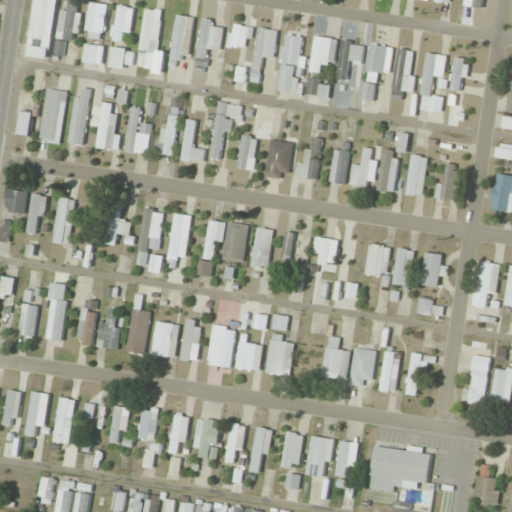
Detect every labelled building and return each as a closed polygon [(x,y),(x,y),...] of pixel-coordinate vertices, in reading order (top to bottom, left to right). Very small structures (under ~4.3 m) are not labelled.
[(50,59),(57,0),(34,0),(28,56),(50,59)] [(64,0),(55,54),(65,55),(67,40),(77,42),(84,1),(75,0),(64,0)] [(86,38),(105,40),(109,4),(90,2),(86,38)] [(133,42),(133,7),(116,7),(116,42),(133,42)] [(164,11),(147,8),(140,61),(146,62),(147,54),(158,55),(164,11)] [(171,62),(184,63),(190,17),(177,15),(171,62)] [(198,59),(208,60),(209,50),(222,51),(225,24),(202,21),(198,59)] [(228,45),(246,48),(250,27),(233,24),(228,45)] [(259,28),(253,79),(261,81),(264,57),(275,59),(279,30),(259,28)] [(280,90),(300,92),(301,78),(294,77),(295,65),(301,66),(305,36),(286,34),(280,90)] [(337,38),(315,37),(312,72),(322,73),(323,63),(335,63),(337,38)] [(366,44),(344,40),(337,79),(348,81),(352,62),(362,64),(366,44)] [(99,63),(100,45),(86,44),(85,62),(99,63)] [(390,46),(372,44),(368,75),(386,77),(390,46)] [(134,61),(136,51),(113,47),(110,67),(127,69),(128,60),(134,61)] [(404,91),(415,92),(418,50),(399,48),(395,99),(403,100),(404,91)] [(448,55),(428,53),(423,94),(433,96),(435,74),(446,76),(448,55)] [(470,57),(454,57),(454,90),(462,90),(462,81),(470,81),(470,57)] [(306,94),(329,99),(332,82),(310,77),(306,94)] [(377,84),(367,83),(365,100),(375,101),(377,84)] [(85,146),(93,89),(78,87),(70,143),(85,146)] [(48,88),(40,140),(61,144),(70,92),(48,88)] [(443,97),(434,97),(435,111),(444,111),(443,97)] [(182,100),(171,98),(162,153),(174,155),(182,100)] [(104,103),(99,148),(118,150),(122,116),(113,115),(114,105),(104,103)] [(211,159),(222,161),(226,132),(234,133),(238,106),(220,104),(211,159)] [(149,154),(153,124),(141,122),(143,109),(132,107),(127,152),(149,154)] [(19,135),(31,137),(34,113),(23,111),(19,135)] [(511,116),(505,116),(503,128),(511,129),(511,116)] [(197,121),(186,120),(184,162),(204,163),(205,149),(195,149),(197,121)] [(401,152),(410,152),(410,132),(401,132),(401,152)] [(257,137),(242,137),(242,171),(257,171),(257,137)] [(298,162),(296,178),(318,180),(324,138),(314,137),(312,150),(307,149),(305,163),(298,162)] [(294,144),(273,140),(267,175),(289,179),(294,144)] [(346,185),(352,144),(344,142),(342,150),(336,149),(330,182),(346,185)] [(511,144),(498,145),(498,159),(511,159),(511,144)] [(374,149),(366,147),(363,166),(355,165),(351,185),(367,188),(374,149)] [(395,151),(386,150),(379,191),(396,193),(401,159),(394,158),(395,151)] [(408,194),(424,196),(430,157),(414,154),(408,194)] [(511,212),(511,175),(497,173),(492,209),(511,212)] [(26,213),(28,191),(8,189),(5,211),(26,213)] [(41,216),(46,217),(50,196),(36,194),(28,232),(37,234),(41,216)] [(76,199),(60,198),(56,243),(71,245),(76,199)] [(119,234),(131,236),(132,221),(121,220),(122,207),(113,206),(108,244),(117,245),(119,234)] [(140,250),(160,253),(165,212),(146,209),(140,250)] [(189,257),(191,215),(174,214),(172,256),(189,257)] [(11,243),(13,221),(3,220),(1,242),(11,243)] [(225,260),(245,263),(250,226),(231,223),(225,260)] [(275,230),(259,228),(253,266),(269,269),(275,230)] [(297,269),(297,263),(307,263),(307,234),(283,234),(283,269),(297,269)] [(315,263),(336,266),(339,239),(318,237),(315,263)] [(389,276),(390,246),(369,245),(368,276),(389,276)] [(394,283),(410,286),(415,250),(399,248),(394,283)] [(442,253),(426,253),(424,286),(439,286),(440,277),(448,277),(449,265),(442,265),(442,253)] [(199,275),(212,276),(214,263),(201,261),(199,275)] [(496,297),(503,265),(484,261),(475,305),(486,308),(488,296),(496,297)] [(16,278),(4,277),(1,298),(13,299),(16,278)] [(357,298),(359,284),(349,282),(347,297),(357,298)] [(46,339),(63,341),(70,285),(53,283),(46,339)] [(152,312),(142,310),(144,296),(136,295),(128,351),(146,354),(152,312)] [(95,300),(81,301),(83,345),(97,345),(95,300)] [(444,300),(419,300),(419,316),(444,316),(444,300)] [(20,335),(35,338),(39,306),(25,304),(20,335)] [(120,349),(122,311),(103,310),(101,349),(120,349)] [(288,331),(290,316),(275,314),(273,329),(288,331)] [(201,321),(187,319),(184,361),(198,362),(201,321)] [(153,355),(176,358),(181,325),(158,322),(153,355)] [(221,337),(215,365),(231,368),(238,332),(228,330),(226,338),(221,337)] [(287,336),(273,334),(267,373),(290,377),(295,344),(286,343),(287,336)] [(324,378),(348,380),(351,350),(341,349),(342,338),(328,337),(324,378)] [(264,346),(243,341),(237,366),(259,372),(264,346)] [(464,402),(485,405),(493,349),(475,347),(472,374),(468,374),(464,402)] [(377,351),(356,349),(352,385),(373,387),(377,351)] [(381,391),(396,393),(403,353),(387,351),(381,391)] [(407,395),(418,396),(422,362),(435,363),(436,356),(413,353),(407,395)] [(511,392),(511,368),(497,366),(491,404),(510,407),(511,392)] [(16,427),(22,392),(11,390),(4,425),(16,427)] [(27,435),(36,437),(37,426),(46,428),(51,394),(34,392),(27,435)] [(56,442),(71,444),(76,400),(62,398),(56,442)] [(97,405),(89,403),(86,416),(94,419),(97,405)] [(119,443),(121,433),(127,434),(131,409),(117,407),(110,441),(119,443)] [(162,410),(146,407),(138,438),(154,442),(162,410)] [(189,416),(174,415),(173,452),(180,453),(180,444),(188,444),(189,416)] [(217,458),(222,422),(199,419),(194,456),(217,458)] [(228,461),(236,462),(237,454),(243,454),(246,427),(231,425),(228,461)] [(270,455),(274,430),(258,427),(251,471),(260,472),(263,454),(270,455)] [(302,433),(285,433),(284,468),(302,469),(302,433)] [(306,474),(328,478),(335,440),(313,436),(306,474)] [(337,476),(346,477),(347,467),(357,468),(359,443),(341,441),(337,476)] [(429,484),(433,455),(424,453),(425,448),(410,446),(409,451),(376,446),(369,489),(396,493),(397,485),(419,489),(420,483),(429,484)] [(157,449),(147,448),(145,468),(155,469),(157,449)] [(171,475),(181,475),(182,458),(172,458),(171,475)] [(492,466),(481,465),(475,502),(498,505),(502,479),(490,477),(492,466)] [(286,488),(299,490),(301,475),(288,473),(286,488)] [(56,478),(43,477),(41,503),(53,504),(56,478)] [(72,511),(76,483),(62,481),(57,511),(72,511)] [(110,507),(109,488),(96,488),(97,508),(110,507)] [(115,511),(126,511),(126,491),(115,491),(115,511)] [(89,511),(92,494),(78,492),(75,511),(89,511)] [(129,511),(141,511),(145,494),(134,492),(129,511)] [(146,511),(157,511),(157,500),(146,500),(146,511)] [(164,511),(174,511),(175,500),(165,500),(164,511)] [(194,511),(194,502),(179,502),(178,511),(194,511)] [(261,511),(262,510),(216,503),(215,511),(261,511)]
